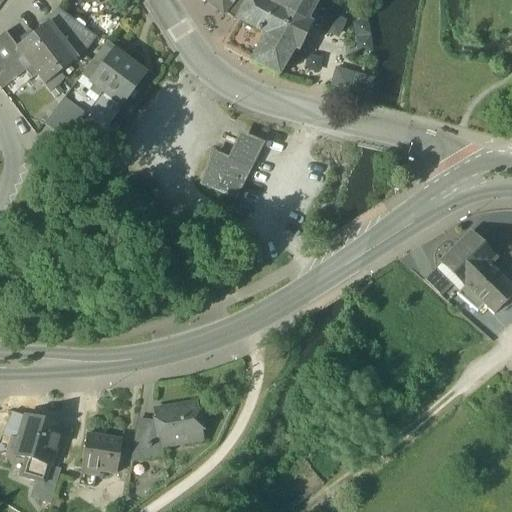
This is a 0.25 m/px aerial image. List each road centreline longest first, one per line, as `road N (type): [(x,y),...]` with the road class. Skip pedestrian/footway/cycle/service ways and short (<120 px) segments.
road 1 (tertiary): [(503,174),(463,188),(296,298),(204,342),(144,359),(0,365)]
road 2 (residential): [(503,174),(453,150),(239,89),(207,67),(158,0)]
road 3 (residential): [(511,344),(328,497)]
